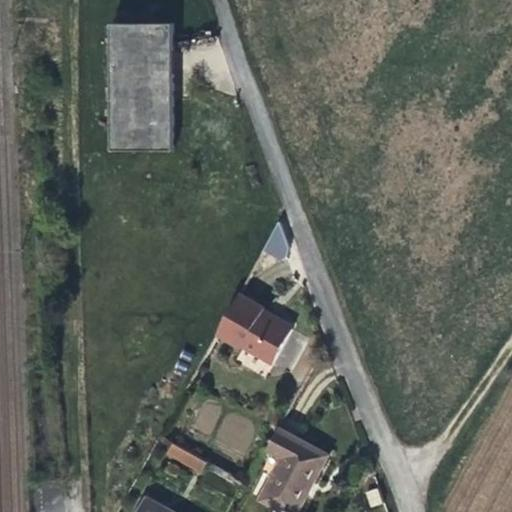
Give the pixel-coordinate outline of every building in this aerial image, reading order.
[(175,151),(175,23),(112,24),(113,151),(175,151)] [(274,364),(293,329),(282,323),(271,317),(270,319),(262,314),(266,309),(240,295),(219,333),(243,348),(244,347),(274,364)] [(266,379),(274,364),(244,347),(243,348),(236,362),(266,379)] [(298,511),(300,510),(330,456),(303,441),(281,429),(280,429),(269,449),(285,457),(262,499),(286,511),(298,511)] [(209,463),(176,444),(169,453),(202,472),(209,463)] [(170,511),(148,499),(140,511),(170,511)]
